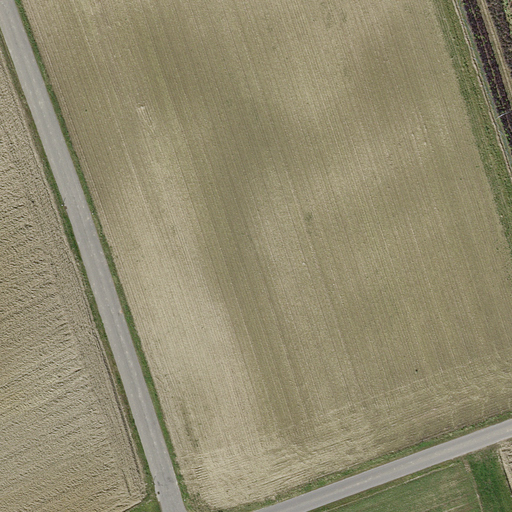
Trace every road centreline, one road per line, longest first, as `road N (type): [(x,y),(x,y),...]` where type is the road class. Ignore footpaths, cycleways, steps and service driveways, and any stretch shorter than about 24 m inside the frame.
road 1 (unclassified): [(175,511),(8,0)]
road 2 (track): [(286,511),(511,431)]
